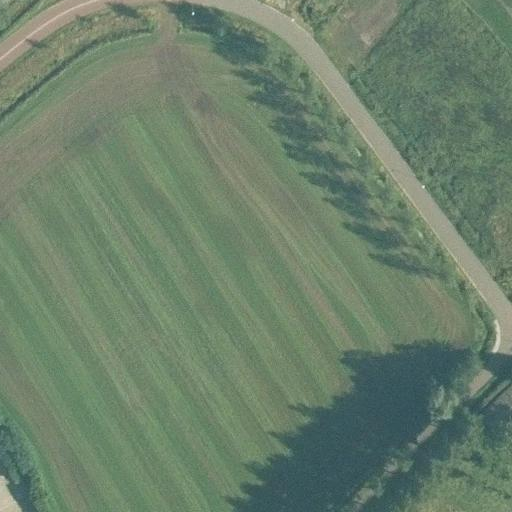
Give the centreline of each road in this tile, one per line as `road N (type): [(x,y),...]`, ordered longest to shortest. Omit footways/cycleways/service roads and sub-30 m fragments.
road 1 (unclassified): [(511,327),(305,45),(264,16),(221,0)]
road 2 (unclassified): [(352,511),(511,350)]
